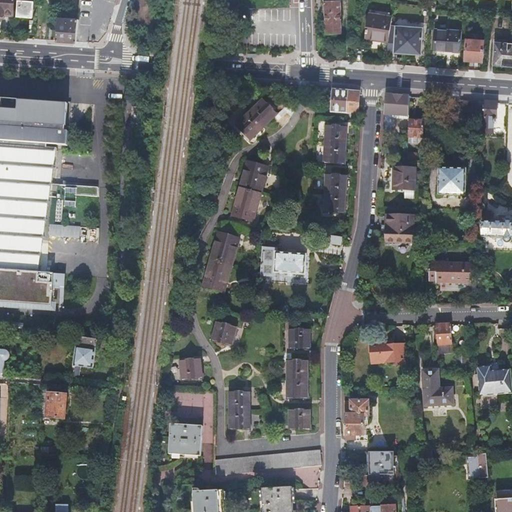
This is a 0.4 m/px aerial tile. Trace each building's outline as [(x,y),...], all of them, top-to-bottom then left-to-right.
[(0,0),(0,16),(4,17),(5,14),(13,14),(13,0),(0,0)] [(18,0),(17,16),(32,17),(33,1),(18,0)] [(314,0),(315,13),(323,12),(324,32),(339,32),(339,0),(336,0),(335,0),(314,0)] [(365,41),(388,45),(390,28),(392,20),(369,15),(365,41)] [(78,19),(58,18),(56,40),(76,42),(78,19)] [(388,45),(387,52),(421,54),(422,29),(390,28),(388,45)] [(436,53),(460,53),(461,32),(436,32),(436,53)] [(467,40),(465,60),(482,61),(484,41),(467,40)] [(494,64),(511,65),(511,42),(496,41),(494,64)] [(359,93),(333,91),(332,112),(357,114),(358,112),(359,93)] [(386,95),(384,132),(391,132),(392,118),(393,114),(409,115),(410,96),(386,95)] [(54,271),(38,271),(52,183),(57,148),(47,147),(47,144),(68,145),(69,131),(66,131),(68,104),(19,100),(2,99),(0,98),(0,301),(52,304),(53,286),(54,271)] [(270,119),(271,104),(266,98),(237,125),(246,135),(249,132),(253,136),(270,119)] [(478,101),(463,100),(463,111),(477,111),(478,101)] [(496,102),(484,101),(484,112),(484,132),(492,132),(492,121),(495,121),(496,102)] [(141,107),(132,106),(131,124),(139,124),(141,107)] [(409,119),(408,136),(421,136),(423,119),(409,119)] [(326,123),(324,161),(343,163),(346,125),(326,123)] [(256,212),(266,177),(261,175),(263,166),(248,162),(232,215),(248,220),(251,210),(256,212)] [(440,167),(439,193),(465,193),(466,167),(440,167)] [(393,189),(405,189),(406,168),(394,168),(393,178),(393,189)] [(327,174),(324,211),(343,212),(346,175),(327,174)] [(386,229),(385,242),(413,242),(414,217),(388,216),(388,229),(386,229)] [(490,223),(481,222),(481,237),(490,238),(490,239),(502,239),(503,240),(503,241),(504,242),(505,242),(506,243),(507,243),(508,243),(509,242),(510,242),(510,241),(511,241),(511,240),(511,239),(511,220),(503,220),(502,222),(490,221),(490,223)] [(203,286),(219,290),(222,281),(226,282),(236,247),(232,246),(235,237),(219,232),(203,286)] [(276,252),(275,272),(305,274),(307,254),(276,252)] [(431,261),(430,280),(433,280),(433,281),(472,281),(473,261),(431,261)] [(54,271),(53,286),(65,287),(66,272),(54,271)] [(231,343),(234,329),(230,328),(231,324),(217,321),(213,339),(231,343)] [(450,324),(435,325),(436,354),(450,353),(450,324)] [(290,329),(289,349),(309,349),(310,329),(290,329)] [(97,339),(78,336),(77,346),(76,346),(70,382),(75,383),(76,374),(80,375),(81,366),(93,368),(97,339)] [(369,341),(369,363),(394,363),(394,366),(405,366),(405,343),(394,344),(394,341),(369,341)] [(0,376),(4,376),(5,360),(6,360),(7,359),(8,359),(9,358),(9,357),(10,356),(10,354),(10,353),(9,353),(9,351),(8,350),(7,350),(5,349),(0,348),(0,376)] [(468,350),(456,350),(456,370),(468,370),(468,350)] [(64,356),(37,354),(36,371),(62,373),(64,356)] [(201,376),(200,361),(194,361),(194,358),(179,359),(181,378),(201,376)] [(306,361),(287,361),(287,399),(307,399),(306,361)] [(506,375),(494,375),(487,374),(487,369),(475,369),(475,396),(506,398),(506,375)] [(436,380),(436,370),(420,370),(421,406),(450,405),(449,387),(436,388),(436,380)] [(231,419),(242,419),(242,415),(248,415),(248,386),(243,386),(243,382),(231,382),(231,419)] [(41,393),(41,416),(65,418),(67,395),(41,393)] [(344,436),(344,441),(355,441),(355,436),(363,436),(363,417),(368,417),(368,402),(350,403),(350,415),(344,415),(344,436)] [(310,411),(290,411),(291,430),(310,429),(310,411)] [(170,423),(167,453),(199,455),(201,425),(170,423)] [(250,473),(319,465),(322,465),(320,450),(250,458),(250,473)] [(396,473),(396,452),(368,453),(370,490),(382,490),(382,473),(396,473)] [(486,454),(476,455),(478,477),(488,476),(486,454)] [(249,472),(249,455),(214,458),(214,474),(249,472)] [(476,455),(465,455),(467,478),(478,477),(476,455)] [(419,472),(418,460),(409,460),(410,473),(419,472)] [(194,481),(164,483),(165,496),(195,495),(195,511),(224,511),(224,487),(195,488),(194,481)] [(293,511),(292,487),(262,489),(263,511),(293,511)] [(511,511),(511,489),(496,491),(496,499),(495,499),(495,511),(511,511)]
